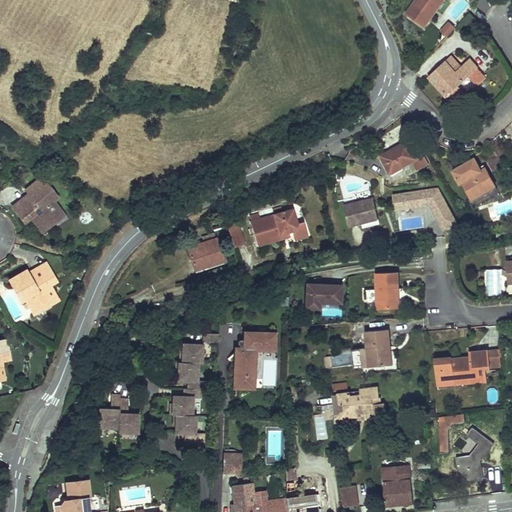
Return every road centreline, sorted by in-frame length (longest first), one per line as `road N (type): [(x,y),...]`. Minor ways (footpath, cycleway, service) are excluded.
road 1 (tertiary): [(57,386),(102,275),(140,230),(360,119),(385,87)]
road 2 (residential): [(385,87),(463,135),(511,102)]
road 3 (residential): [(511,312),(454,310),(444,300),(437,238)]
